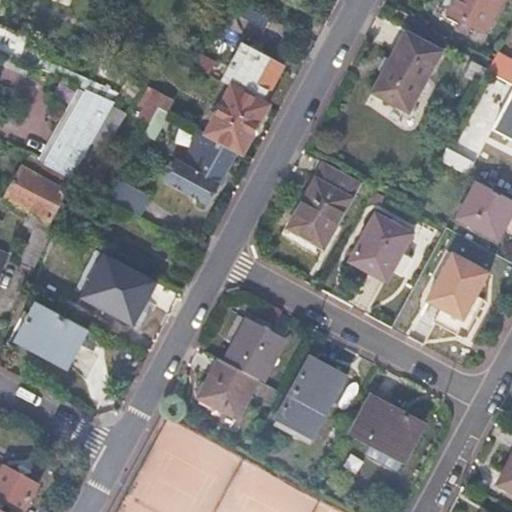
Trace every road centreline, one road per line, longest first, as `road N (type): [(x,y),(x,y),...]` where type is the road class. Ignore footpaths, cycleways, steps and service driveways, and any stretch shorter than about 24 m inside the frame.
road 1 (residential): [(223,258),(487,401)]
road 2 (residential): [(363,0),(223,258)]
road 3 (residential): [(223,258),(118,451)]
road 4 (residential): [(0,388),(118,451)]
road 5 (residential): [(487,401),(426,511)]
